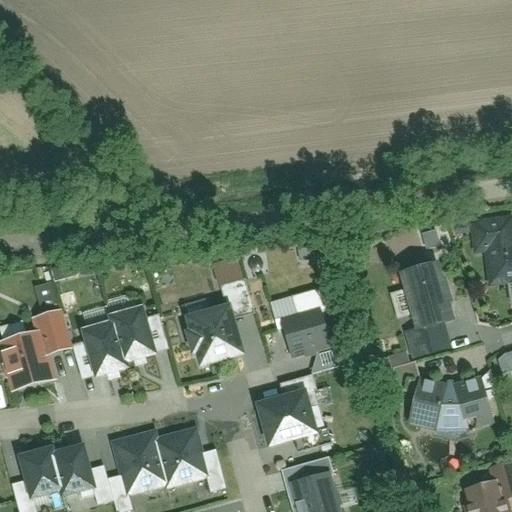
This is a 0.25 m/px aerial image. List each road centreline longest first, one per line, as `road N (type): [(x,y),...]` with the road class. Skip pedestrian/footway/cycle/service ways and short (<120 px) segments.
road 1 (residential): [(511,188),(0,251)]
road 2 (residential): [(0,430),(221,406),(237,431),(259,511)]
